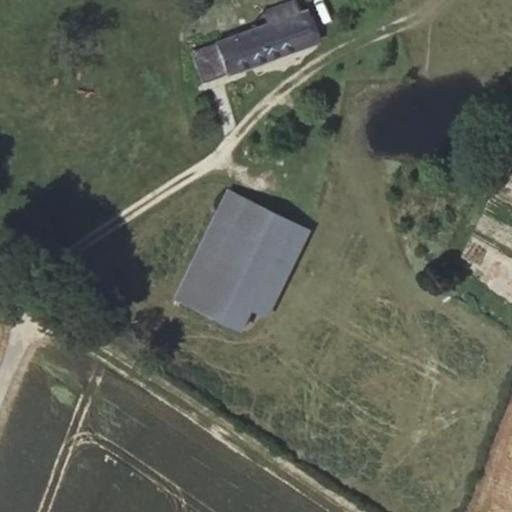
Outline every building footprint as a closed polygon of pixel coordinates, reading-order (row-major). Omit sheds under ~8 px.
[(261,33),(219,47),(227,74),(310,48),(293,2),(286,3),(284,0),(268,0),(271,8),(255,13),(261,33)] [(254,311),(271,319),(312,228),(225,189),(174,302),(244,333),(254,311)] [(304,298),(270,367),(295,377),(328,311),(304,298)] [(510,339),(459,313),(446,338),(496,366),(510,339)] [(511,375),(511,339),(510,339),(496,366),(511,375)]
